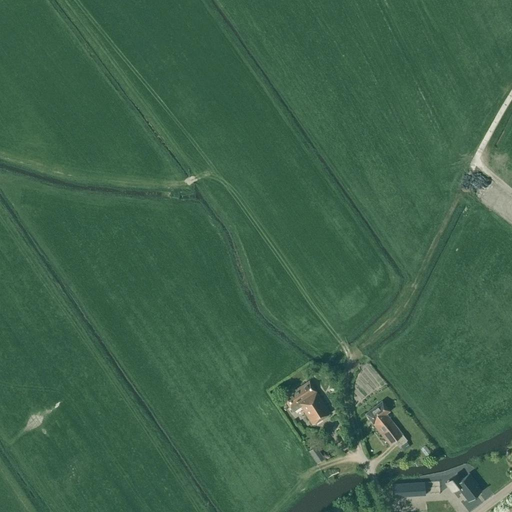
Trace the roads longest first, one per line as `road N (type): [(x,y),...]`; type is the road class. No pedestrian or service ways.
road 1 (track): [(351,360),(407,297),(475,162)]
road 2 (track): [(389,511),(350,424),(345,347)]
road 3 (track): [(511,193),(475,162),(511,97)]
